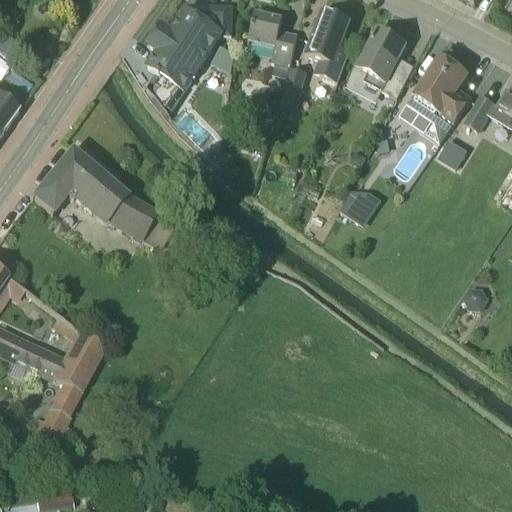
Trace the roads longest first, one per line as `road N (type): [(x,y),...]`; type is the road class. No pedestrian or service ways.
road 1 (tertiary): [(0,188),(129,0)]
road 2 (residential): [(511,62),(389,0)]
